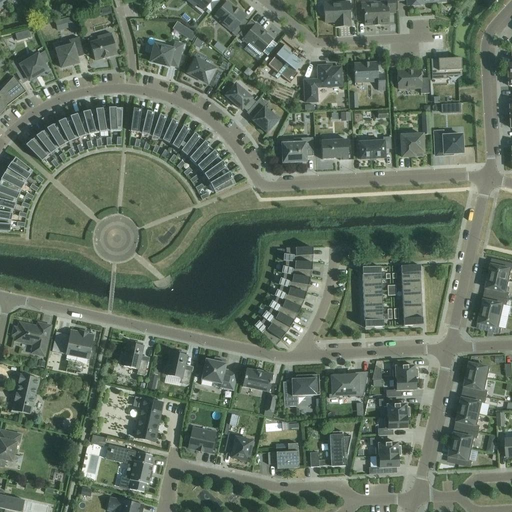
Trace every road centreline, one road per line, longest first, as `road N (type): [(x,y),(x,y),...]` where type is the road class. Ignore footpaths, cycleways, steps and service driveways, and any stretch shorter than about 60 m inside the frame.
road 1 (residential): [(0,145),(55,101),(136,89),(196,111),(263,185),(486,178)]
road 2 (residential): [(9,297),(282,357),(304,355)]
road 3 (residential): [(172,466),(274,488),(343,486),(354,500)]
road 4 (residential): [(430,38),(316,42),(263,0)]
road 5 (residential): [(486,178),(485,53),(491,28),(511,6)]
road 6 (residential): [(449,348),(486,178)]
road 7 (residential): [(416,496),(449,348)]
road 8 (residential): [(304,355),(449,348)]
